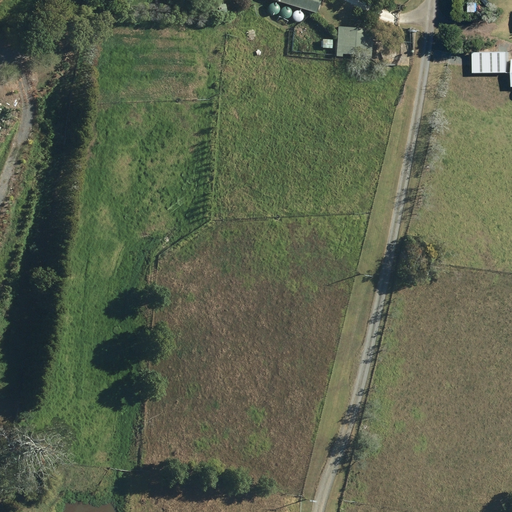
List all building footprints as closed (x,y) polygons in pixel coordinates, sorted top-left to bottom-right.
[(261,0),(262,0),(267,2),(302,12),(313,15),(317,0),(261,0)] [(298,23),(302,12),(267,2),(263,13),(298,23)] [(363,30),(333,28),(332,58),(339,58),(339,54),(368,56),(369,42),(362,41),(363,30)] [(331,37),(320,37),(319,49),(330,49),(331,37)] [(7,90),(0,91),(0,113),(1,117),(17,115),(16,107),(9,108),(7,90)]
